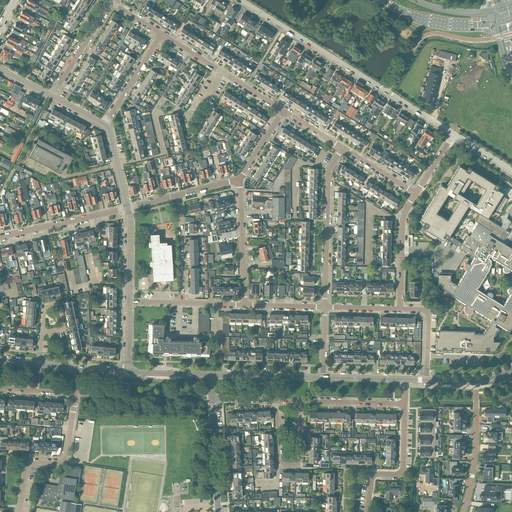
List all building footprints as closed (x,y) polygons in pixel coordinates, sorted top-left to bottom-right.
[(28,0),(27,3),(47,13),(48,12),(40,7),(35,4),(36,3),(31,0),(28,0)] [(85,11),(89,5),(82,1),(80,0),(79,0),(76,5),(85,11)] [(214,9),(219,0),(212,0),(209,6),(214,9)] [(220,0),(219,0),(214,9),(213,10),(221,14),(227,4),(220,0)] [(147,14),(151,8),(153,6),(147,2),(142,11),(147,14)] [(47,13),(27,3),(25,7),(32,11),(33,9),(37,10),(36,11),(38,12),(38,13),(42,15),(43,14),(45,16),(47,13)] [(82,16),(85,11),(76,5),(73,10),(82,16)] [(235,21),(232,19),(238,11),(231,7),(227,15),(230,17),(226,22),(232,26),(234,22),(235,21)] [(157,11),(151,8),(147,14),(152,18),(157,11)] [(152,18),(158,21),(163,12),(158,9),(157,11),(152,18)] [(79,21),(82,16),(73,10),(70,16),(79,21)] [(32,21),(34,17),(23,11),(21,15),(27,19),(32,21)] [(158,21),(163,24),(167,17),(168,15),(163,12),(158,21)] [(201,17),(196,14),(193,19),(198,22),(201,17)] [(244,26),(249,18),(243,14),(238,22),(244,26)] [(21,15),(19,19),(26,23),(27,21),(31,23),(32,21),(27,19),(21,15)] [(167,17),(163,24),(168,27),(172,21),(173,19),(168,15),(167,17)] [(75,26),(79,21),(70,16),(72,17),(69,22),(75,26)] [(49,22),(54,25),(57,19),(53,17),(51,20),(50,19),(49,22)] [(201,17),(198,22),(203,25),(207,20),(201,17)] [(244,26),(242,29),(248,33),(250,29),(255,22),(249,18),(244,26)] [(109,25),(115,29),(117,31),(120,26),(120,25),(119,24),(112,20),(109,25)] [(172,21),(168,27),(174,31),(178,24),(172,21)] [(212,30),(216,32),(221,24),(216,21),(212,30)] [(75,26),(69,22),(65,28),(72,32),(75,26)] [(237,24),(234,22),(232,26),(228,31),(231,32),(237,24)] [(14,27),(27,34),(29,30),(16,23),(14,27)] [(109,25),(105,30),(112,35),(115,29),(109,25)] [(262,37),(267,29),(260,25),(255,33),(262,37)] [(27,34),(14,27),(12,32),(19,35),(20,33),(30,38),(31,36),(27,34)] [(184,37),(188,31),(183,27),(179,34),(184,37)] [(188,31),(184,37),(189,41),(193,34),(195,32),(189,29),(188,31)] [(267,29),(262,37),(268,40),(273,33),(267,29)] [(109,40),(112,35),(105,30),(102,36),(109,40)] [(135,34),(130,31),(125,39),(125,38),(130,41),(130,42),(131,41),(135,34)] [(246,42),(251,33),(249,31),(243,40),(246,42)] [(251,33),(246,42),(249,44),(254,35),(251,33)] [(131,41),(136,44),(140,38),(135,34),(131,41)] [(199,37),(193,34),(189,41),(194,44),(199,37)] [(62,40),(69,44),(72,39),(66,35),(62,40)] [(8,40),(22,47),(24,44),(26,45),(30,47),(31,44),(28,42),(19,38),(18,40),(10,36),(8,40)] [(102,36),(99,41),(105,45),(109,40),(102,36)] [(204,41),(199,37),(194,44),(200,47),(204,41)] [(140,38),(136,44),(141,48),(146,41),(140,38)] [(215,52),(219,45),(223,39),(220,38),(217,43),(216,45),(214,47),(213,50),(215,52)] [(274,54),(276,55),(281,47),(285,41),(282,38),(277,46),(279,46),(278,48),(277,48),(275,51),(276,51),(274,54)] [(200,47),(205,51),(210,42),(205,39),(204,41),(200,47)] [(22,47),(8,40),(5,45),(13,48),(23,53),(25,50),(22,48),(22,47)] [(66,50),(69,44),(62,40),(59,45),(66,50)] [(37,44),(36,47),(41,49),(44,43),(40,41),(39,44),(37,44)] [(102,50),(105,45),(99,41),(96,46),(102,50)] [(281,47),(276,55),(278,54),(278,55),(280,56),(281,56),(281,55),(282,56),(285,50),(289,43),(285,41),(281,47)] [(210,42),(205,51),(210,54),(213,50),(216,45),(210,42)] [(264,53),(269,44),(266,43),(261,51),(264,53)] [(62,55),(66,50),(59,45),(56,51),(62,55)] [(102,50),(96,46),(92,52),(99,56),(102,50)] [(291,52),(286,59),(291,61),(293,63),(298,55),(301,50),(294,46),(291,52)] [(1,53),(10,58),(13,54),(3,49),(1,53)] [(222,59),(226,53),(220,49),(216,56),(222,59)] [(59,60),(62,55),(56,51),(52,56),(59,60)] [(163,62),(168,55),(162,51),(158,58),(163,62)] [(457,55),(440,51),(438,57),(455,61),(457,55)] [(300,62),(296,67),(299,68),(307,55),(303,52),(299,58),(297,61),(300,62)] [(10,58),(1,53),(0,54),(0,58),(5,62),(7,59),(10,60),(10,58)] [(31,56),(29,60),(34,63),(38,56),(33,53),(32,56),(31,56)] [(231,56),(226,53),(222,59),(227,63),(231,56)] [(124,60),(131,64),(135,59),(128,55),(124,60)] [(173,58),(168,55),(163,62),(169,65),(173,58)] [(299,68),(298,70),(300,71),(306,62),(308,64),(312,57),(307,55),(299,68)] [(56,65),(59,60),(52,56),(49,61),(56,65)] [(86,61),(93,65),(96,60),(89,56),(86,61)] [(236,59),(231,56),(227,63),(232,66),(236,59)] [(169,65),(174,68),(177,70),(181,63),(173,58),(169,65)] [(232,66),(237,69),(241,63),(236,59),(232,66)] [(310,75),(312,73),(311,73),(318,61),(314,59),(310,65),(312,67),(312,68),(311,68),(307,74),(307,75),(306,77),(308,78),(310,75)] [(124,60),(121,65),(128,69),(131,64),(124,60)] [(52,71),(56,65),(49,61),(46,66),(52,71)] [(86,61),(83,67),(89,71),(93,65),(86,61)] [(312,73),(310,75),(314,78),(317,74),(315,72),(316,69),(319,70),(323,64),(318,61),(311,73),(312,73)] [(247,66),(241,63),(237,69),(243,73),(247,66)] [(119,64),(116,69),(118,70),(125,75),(128,69),(121,65),(119,64)] [(247,66),(243,73),(248,76),(250,72),(251,73),(255,68),(251,66),(248,64),(247,66)] [(46,66),(42,72),(49,76),(52,71),(46,66)] [(425,95),(435,97),(436,92),(442,68),(431,66),(425,92),(425,95)] [(83,67),(79,72),(86,76),(89,71),(83,67)] [(322,72),(320,76),(322,78),(326,81),(333,71),(329,68),(325,74),(322,72)] [(148,75),(154,79),(158,73),(151,69),(148,75)] [(194,69),(189,76),(198,82),(201,76),(199,75),(200,72),(194,69)] [(46,81),(49,76),(42,72),(40,70),(37,76),(39,77),(46,81)] [(118,70),(115,76),(121,80),(125,75),(118,70)] [(256,79),(254,81),(259,85),(263,78),(258,75),(259,74),(258,74),(260,72),(259,72),(257,71),(253,77),(256,79)] [(79,72),(76,77),(83,81),(86,76),(79,72)] [(342,76),(335,72),(332,75),(326,85),(329,86),(332,80),(337,83),(337,82),(338,82),(342,76)] [(151,84),(154,79),(148,75),(144,80),(151,84)] [(118,85),(121,80),(115,76),(111,81),(118,85)] [(190,80),(188,83),(195,87),(198,82),(189,76),(187,78),(190,80)] [(76,77),(73,82),(79,86),(83,81),(76,77)] [(339,94),(347,80),(343,77),(339,83),(337,86),(339,88),(336,92),(335,94),(338,95),(339,94)] [(269,81),(263,78),(259,85),(264,88),(269,81)] [(118,85),(111,81),(109,80),(106,85),(108,86),(115,91),(118,85)] [(144,80),(141,85),(148,89),(150,91),(152,89),(149,87),(151,84),(144,80)] [(347,80),(339,94),(341,95),(343,96),(346,91),(348,93),(352,86),(351,84),(352,82),(347,80)] [(274,85),(269,81),(264,88),(270,91),(274,85)] [(76,92),(79,86),(73,82),(69,88),(71,89),(69,91),(77,96),(78,93),(76,92)] [(274,85),(270,91),(271,92),(275,95),(276,92),(281,85),(276,82),(274,85)] [(19,92),(20,90),(21,87),(13,83),(11,88),(19,92)] [(191,92),(195,87),(188,83),(185,88),(191,92)] [(356,96),(361,88),(360,87),(359,86),(358,86),(357,86),(357,85),(356,85),(355,84),(351,90),(354,92),(352,94),(356,96)] [(141,85),(138,90),(144,94),(148,89),(141,85)] [(188,97),(191,92),(185,88),(182,93),(188,97)] [(361,88),(356,96),(357,94),(363,98),(367,92),(361,88)] [(20,90),(19,92),(15,100),(16,100),(19,102),(20,101),(22,96),(24,93),(20,90)] [(138,90),(134,96),(141,100),(144,94),(138,90)] [(280,98),(286,101),(290,93),(285,90),(280,98)] [(92,102),(97,95),(92,91),(87,99),(92,102)] [(226,101),(231,94),(225,91),(221,98),(226,101)] [(185,102),(188,97),(182,93),(178,98),(185,102)] [(286,101),(291,104),(295,98),(296,96),(291,93),(290,93),(286,101)] [(236,98),(231,94),(226,101),(232,104),(236,98)] [(368,101),(368,102),(367,104),(361,112),(364,113),(369,105),(374,96),(369,94),(365,100),(366,100),(366,101),(367,102),(368,101)] [(24,96),(22,101),(30,105),(34,98),(28,95),(27,98),(24,96)] [(102,98),(97,95),(92,102),(98,105),(102,98)] [(138,105),(141,100),(134,96),(131,101),(133,102),(138,105)] [(30,105),(36,108),(37,109),(34,116),(37,118),(42,107),(38,105),(40,101),(34,98),(30,105)] [(102,98),(98,105),(103,109),(106,105),(108,107),(109,105),(111,102),(106,99),(106,100),(102,98)] [(178,98),(175,104),(182,108),(185,102),(178,98)] [(232,104),(237,108),(241,101),(236,98),(232,104)] [(300,101),(295,98),(291,104),(296,108),(300,101)] [(380,100),(376,98),(372,104),(374,105),(373,107),(371,109),(369,112),(372,114),(380,100)] [(344,100),(339,109),(342,111),(347,102),(344,100)] [(380,109),(384,103),(380,100),(372,114),(374,115),(374,116),(376,117),(379,112),(380,109)] [(237,108),(242,111),(246,104),(241,101),(237,108)] [(306,104),(300,101),(296,108),(301,111),(306,104)] [(301,111),(307,114),(311,108),(312,106),(307,103),(306,104),(301,111)] [(242,111),(247,114),(252,108),(246,104),(242,111)] [(388,115),(392,108),(387,104),(382,112),(388,115)] [(356,113),(353,111),(355,110),(350,107),(346,114),(352,118),(355,114),(356,113)] [(247,114),(253,118),(257,111),(252,108),(247,114)] [(316,111),(311,108),(307,114),(312,118),(316,111)] [(392,108),(388,115),(393,118),(397,111),(392,108)] [(54,120),(58,112),(53,109),(51,113),(48,112),(45,118),(53,122),(54,120)] [(126,117),(135,115),(133,109),(125,111),(126,117)] [(217,120),(220,115),(221,115),(223,113),(218,109),(216,112),(214,111),(210,116),(217,120)] [(253,118),(258,121),(262,114),(257,111),(253,118)] [(321,114),(316,111),(312,118),(317,121),(321,114)] [(64,115),(58,112),(54,120),(60,123),(64,115)] [(404,115),(400,112),(396,119),(398,120),(396,123),(395,122),(392,127),(395,129),(404,115)] [(34,123),(37,118),(34,116),(28,113),(25,119),(33,124),(34,123)] [(262,114),(258,121),(263,124),(267,118),(262,114)] [(321,114),(317,121),(322,124),(323,123),(326,126),(330,120),(321,114)] [(378,124),(382,116),(380,114),(375,122),(373,125),(371,128),(373,129),(376,124),(377,125),(378,124)] [(69,118),(64,115),(60,123),(65,125),(69,118)] [(404,124),(408,118),(404,115),(395,129),(399,132),(404,124)] [(210,116),(207,121),(214,125),(217,120),(210,116)] [(65,125),(71,128),(75,121),(69,118),(65,125)] [(410,119),(405,128),(401,134),(403,135),(406,130),(408,127),(411,128),(415,122),(410,119)] [(71,128),(76,131),(80,123),(75,121),(71,128)] [(210,131),(214,125),(207,121),(204,126),(210,131)] [(336,131),(341,125),(335,121),(331,128),(336,131)] [(76,131),(82,134),(85,136),(88,129),(85,128),(86,126),(80,123),(76,131)] [(414,138),(409,146),(411,147),(417,137),(416,136),(417,134),(422,126),(417,123),(412,131),(410,134),(413,136),(412,137),(414,138)] [(346,128),(341,125),(336,131),(342,135),(346,128)] [(207,136),(210,131),(204,126),(200,132),(207,136)] [(129,129),(131,135),(139,133),(137,127),(129,129)] [(285,138),(289,131),(284,128),(283,129),(280,134),(285,138)] [(342,135),(347,138),(351,131),(346,128),(342,135)] [(430,140),(434,134),(426,129),(417,144),(422,147),(428,138),(430,140)] [(247,136),(253,140),(257,135),(250,131),(247,136)] [(294,134),(289,131),(285,138),(290,141),(294,134)] [(347,138),(352,141),(356,134),(351,131),(347,138)] [(205,139),(207,136),(200,132),(197,137),(199,138),(197,141),(200,144),(201,145),(205,146),(208,141),(206,140),(205,139)] [(290,141),(295,144),(300,138),(294,134),(290,141)] [(352,141),(357,144),(362,138),(356,134),(352,141)] [(94,143),(102,141),(101,135),(92,137),(94,143)] [(250,146),(253,140),(247,136),(243,141),(250,146)] [(362,138),(357,144),(363,148),(369,138),(367,137),(365,140),(362,138)] [(417,137),(411,147),(413,148),(419,138),(417,137)] [(295,144),(301,148),(305,141),(300,138),(295,144)] [(73,157),(49,144),(38,139),(36,144),(33,142),(30,148),(31,148),(32,146),(34,147),(29,156),(54,169),(54,170),(60,173),(65,163),(69,165),(73,157)] [(132,141),(133,147),(142,145),(140,139),(132,141)] [(104,147),(102,141),(94,143),(95,149),(104,147)] [(247,151),(250,146),(243,141),(240,147),(247,151)] [(301,148),(306,151),(310,144),(305,141),(301,148)] [(185,143),(177,145),(179,153),(188,151),(187,149),(186,149),(185,143)] [(306,151),(311,154),(316,148),(310,144),(306,151)] [(424,149),(417,144),(410,154),(416,157),(419,152),(421,153),(424,149)] [(133,147),(135,153),(143,151),(142,145),(133,147)] [(247,151),(240,147),(238,145),(234,151),(235,152),(234,154),(240,157),(241,155),(243,156),(247,151)] [(269,151),(276,155),(279,150),(272,146),(269,151)] [(373,156),(377,149),(371,146),(367,152),(373,156)] [(373,156),(378,159),(382,152),(377,149),(373,156)] [(135,153),(136,159),(145,158),(143,151),(135,153)] [(269,151),(266,156),(272,161),(276,155),(269,151)] [(378,159),(383,162),(387,156),(382,152),(378,159)] [(105,153),(96,155),(98,161),(106,159),(105,153)] [(220,155),(225,172),(230,171),(228,164),(225,165),(224,161),(226,161),(224,154),(220,155)] [(290,169),(297,159),(292,155),(284,167),(284,169),(290,169)] [(269,166),(272,161),(266,156),(262,162),(269,166)] [(383,162),(388,166),(392,159),(387,156),(383,162)] [(163,159),(165,166),(167,166),(165,160),(168,160),(168,161),(172,160),(171,157),(163,159)] [(202,160),(206,177),(211,175),(209,168),(207,169),(206,166),(207,166),(205,159),(202,160)] [(388,166),(393,169),(398,162),(392,159),(388,166)] [(148,170),(154,169),(152,160),(146,161),(148,170)] [(266,171),(269,166),(262,162),(259,167),(266,171)] [(393,169),(399,172),(403,166),(398,162),(393,169)] [(187,181),(185,169),(184,169),(182,163),(175,165),(176,173),(180,172),(182,182),(187,181)] [(344,175),(348,168),(342,164),(342,165),(339,163),(334,171),(339,174),(340,172),(344,175)] [(399,172),(404,176),(408,169),(403,166),(399,172)] [(165,169),(169,186),(174,184),(172,177),(169,178),(169,175),(170,174),(168,167),(164,168),(165,169)] [(263,176),(266,171),(259,167),(256,172),(263,176)] [(185,169),(187,181),(193,180),(190,170),(187,170),(187,168),(184,169),(185,169)] [(353,171),(348,168),(344,175),(349,178),(353,171)] [(472,171),(470,175),(466,172),(467,172),(460,168),(447,189),(441,186),(436,194),(438,195),(422,220),(427,224),(427,223),(429,224),(431,225),(429,228),(428,230),(444,241),(446,239),(446,238),(445,237),(447,234),(451,236),(469,207),(479,213),(476,221),(482,224),(471,236),(468,235),(460,248),(468,253),(475,257),(470,265),(470,264),(468,263),(466,264),(465,265),(465,266),(465,268),(466,269),(468,269),(458,286),(451,281),(451,275),(439,275),(439,285),(453,294),(452,295),(467,305),(466,307),(465,309),(465,311),(467,313),(469,314),(472,313),(473,311),(474,309),(493,320),(485,334),(475,334),(475,331),(440,330),(440,337),(438,337),(438,349),(452,350),(452,347),(466,348),(465,350),(494,351),(501,342),(494,342),(494,337),(499,328),(496,326),(497,323),(510,331),(511,328),(511,248),(502,242),(509,231),(506,230),(511,223),(506,218),(501,227),(488,219),(493,211),(496,213),(505,199),(502,197),(504,194),(498,191),(497,192),(494,189),(496,186),(487,180),(475,173),(472,171)] [(408,169),(404,176),(409,179),(412,175),(414,177),(417,172),(412,169),(411,171),(408,169)] [(349,178),(354,181),(358,174),(353,171),(349,178)] [(263,176),(256,172),(252,178),(253,178),(250,182),(257,187),(262,180),(261,180),(263,176)] [(358,174),(354,181),(360,184),(364,178),(358,174)] [(30,200),(24,178),(20,180),(25,201),(30,200)] [(369,190),(373,183),(367,180),(363,187),(369,190)] [(378,187),(373,183),(369,190),(374,193),(378,187)] [(128,186),(129,191),(130,190),(131,195),(137,193),(135,185),(131,186),(130,185),(128,186)] [(96,195),(95,190),(93,186),(89,187),(89,188),(90,192),(93,204),(98,203),(96,195)] [(111,199),(108,188),(108,186),(100,188),(102,194),(105,194),(106,201),(111,199)] [(374,193),(379,197),(383,190),(378,187),(374,193)] [(93,204),(90,192),(89,188),(84,189),(86,193),(84,194),(85,198),(86,198),(88,205),(93,204)] [(337,198),(345,198),(345,192),(348,192),(348,191),(345,189),(338,189),(338,192),(337,198)] [(379,197),(384,200),(388,193),(383,190),(379,197)] [(79,207),(78,200),(79,200),(78,195),(76,196),(75,191),(70,193),(74,208),(79,207)] [(6,198),(11,197),(12,199),(11,199),(12,205),(14,204),(15,207),(16,214),(14,215),(16,222),(20,221),(13,193),(5,195),(6,198)] [(20,221),(25,220),(23,213),(22,207),(19,207),(19,206),(18,203),(16,204),(16,203),(17,203),(16,201),(18,201),(17,197),(15,198),(13,193),(20,221)] [(51,195),(51,193),(45,194),(47,202),(49,201),(49,203),(51,203),(51,206),(49,207),(50,214),(56,213),(51,195)] [(384,200),(390,203),(394,196),(388,193),(384,200)] [(51,195),(56,213),(61,211),(59,204),(56,205),(56,202),(54,195),(53,195),(53,194),(51,195)] [(272,208),(272,215),(272,219),(286,220),(286,219),(290,219),(290,214),(284,214),(284,211),(284,208),(284,205),(284,202),(284,199),(284,196),(284,194),(279,194),(272,194),(272,201),(264,199),(264,200),(266,200),(266,201),(264,201),(264,204),(263,207),(272,208)] [(390,203),(395,206),(394,207),(396,209),(399,204),(397,203),(399,200),(394,196),(390,203)] [(217,201),(213,202),(215,210),(216,214),(225,212),(223,206),(230,205),(229,197),(217,200),(217,201)] [(37,198),(33,198),(35,205),(37,217),(42,216),(40,208),(38,209),(37,206),(39,206),(38,201),(37,201),(37,198)] [(259,206),(259,204),(264,204),(264,201),(266,201),(266,200),(264,200),(264,199),(259,198),(252,198),(252,204),(256,204),(256,206),(257,206),(258,207),(259,206)] [(215,210),(213,202),(212,201),(207,202),(208,204),(205,205),(206,210),(211,209),(212,211),(215,210)] [(197,212),(197,213),(201,212),(199,204),(189,206),(190,213),(197,212)] [(383,226),(391,227),(391,220),(388,220),(388,217),(383,217),(383,220),(383,226)] [(222,218),(215,219),(216,223),(218,222),(219,230),(217,230),(218,233),(226,232),(225,229),(231,227),(231,228),(229,220),(223,221),(222,218)] [(114,223),(109,223),(109,227),(109,233),(117,233),(117,227),(114,227),(114,223)] [(198,226),(198,223),(189,224),(190,233),(197,232),(197,226),(198,226)] [(93,230),(87,232),(88,240),(89,239),(92,239),(92,240),(95,239),(93,230)] [(87,232),(80,233),(82,241),(86,240),(86,241),(89,241),(89,239),(88,240),(87,232)] [(83,242),(82,241),(80,233),(74,234),(76,241),(76,243),(77,246),(83,244),(82,242),(83,242)] [(160,243),(159,235),(159,234),(151,235),(151,242),(150,243),(149,243),(149,246),(150,247),(151,247),(152,262),(151,262),(150,263),(150,266),(151,266),(153,266),(153,274),(154,281),(153,281),(154,282),(173,280),(172,267),(172,266),(172,259),(171,245),(167,245),(167,242),(160,243)] [(45,239),(40,240),(42,250),(43,250),(45,260),(51,259),(48,244),(47,245),(45,239)] [(62,246),(64,256),(69,255),(70,258),(75,257),(74,250),(73,249),(72,249),(71,247),(69,248),(67,239),(61,240),(61,241),(58,242),(58,243),(58,246),(59,246),(62,246)] [(231,244),(225,245),(224,243),(219,244),(221,255),(232,252),(231,244)] [(19,253),(20,257),(23,256),(24,260),(21,244),(15,245),(17,253),(19,253)] [(260,253),(269,251),(271,250),(269,245),(258,248),(260,253)] [(6,248),(0,249),(3,262),(6,261),(7,265),(9,266),(10,266),(9,260),(8,256),(7,252),(6,248)] [(269,251),(260,253),(262,262),(269,260),(269,258),(273,257),(271,251),(269,251)] [(284,268),(284,260),(284,252),(281,252),(281,259),(271,259),(271,267),(284,268)] [(93,260),(95,267),(98,266),(99,272),(103,272),(103,266),(101,266),(99,259),(93,260)] [(69,270),(67,260),(63,261),(60,262),(62,269),(65,269),(65,270),(69,270)] [(48,275),(50,274),(56,273),(55,265),(46,267),(48,275)] [(103,266),(103,272),(105,272),(106,269),(109,269),(109,276),(112,276),(113,276),(116,276),(117,269),(109,268),(109,266),(103,266)] [(13,282),(16,282),(21,281),(21,280),(20,276),(19,271),(17,271),(17,273),(12,274),(13,282)] [(314,281),(314,277),(307,276),(307,273),(299,273),(299,279),(302,279),(303,281),(303,285),(314,285),(314,284),(315,282),(314,281)] [(265,295),(267,295),(272,295),(273,287),(276,288),(276,280),(269,280),(269,285),(265,285),(265,295)] [(277,294),(278,294),(278,295),(284,295),(284,291),(285,291),(285,292),(288,292),(288,283),(282,281),(281,285),(278,285),(278,292),(277,292),(277,294)] [(260,282),(260,283),(251,283),(250,294),(260,294),(260,287),(263,287),(263,282),(260,282)] [(333,283),(332,290),(336,290),(342,290),(342,282),(336,282),(336,283),(333,283)] [(410,282),(410,296),(411,296),(411,298),(415,298),(416,296),(419,296),(419,282),(410,282)] [(60,292),(68,291),(67,288),(61,289),(61,286),(60,283),(56,284),(56,287),(53,287),(54,295),(60,294),(60,292)] [(49,296),(47,288),(47,286),(38,288),(39,294),(42,293),(43,298),(49,296)] [(302,290),(300,292),(300,295),(303,295),(303,296),(313,296),(313,293),(314,293),(314,291),(313,291),(314,288),(308,288),(308,287),(303,287),(303,290),(302,290)] [(36,299),(29,299),(29,301),(25,300),(25,306),(26,307),(36,308),(37,301),(35,301),(36,299)] [(64,302),(65,309),(75,307),(76,306),(75,300),(72,301),(64,302)] [(116,306),(116,300),(107,300),(107,308),(114,308),(114,306),(116,306)] [(229,322),(235,322),(236,313),(229,313),(225,313),(225,317),(229,317),(229,320),(229,322)] [(341,316),(334,316),(334,317),(330,317),(330,322),(334,322),(334,324),(338,324),(338,328),(340,328),(341,316)] [(380,317),(380,326),(386,326),(386,328),(389,328),(389,326),(389,317),(383,317),(382,317),(380,317)] [(414,326),(414,325),(414,322),(419,322),(419,318),(414,318),(408,318),(408,326),(414,326)] [(35,319),(25,319),(24,327),(31,327),(31,325),(34,326),(35,319)] [(80,330),(79,324),(69,326),(70,332),(80,330)] [(167,355),(167,353),(182,354),(182,341),(175,341),(175,338),(169,338),(169,337),(168,337),(168,336),(167,336),(166,336),(166,337),(165,341),(161,340),(162,334),(164,334),(164,324),(151,324),(150,352),(153,352),(153,353),(153,354),(154,355),(159,355),(159,354),(159,353),(163,353),(163,355),(167,355)] [(82,336),(80,330),(70,332),(71,338),(82,336)] [(195,356),(195,354),(210,355),(210,342),(203,341),(203,338),(197,338),(196,337),(195,337),(194,337),(194,338),(194,341),(182,341),(182,354),(191,354),(191,356),(195,356)] [(82,342),(72,344),(74,350),(75,349),(76,351),(79,350),(78,349),(83,348),(82,342)] [(89,345),(88,353),(91,353),(90,353),(97,354),(97,346),(89,345)] [(109,346),(108,355),(115,356),(115,355),(116,355),(117,352),(115,351),(115,347),(109,346)] [(235,350),(228,350),(228,352),(222,352),(222,355),(224,355),(224,359),(235,360),(235,350)] [(7,400),(6,410),(14,411),(14,408),(15,399),(9,399),(9,400),(7,400)] [(57,402),(56,411),(63,411),(63,412),(67,413),(67,406),(63,406),(63,403),(57,402)] [(493,417),(493,416),(494,416),(494,415),(502,415),(506,415),(506,413),(505,413),(506,409),(493,409),(493,410),(485,409),(484,415),(488,416),(488,417),(487,417),(487,422),(494,422),(494,417),(493,417)] [(230,413),(227,414),(227,420),(230,419),(230,422),(237,422),(237,412),(230,413)] [(466,416),(463,416),(461,415),(461,412),(454,412),(454,422),(466,422),(466,416)] [(467,426),(467,422),(466,422),(454,422),(454,431),(461,431),(461,428),(466,428),(466,426),(467,426)] [(489,431),(489,433),(485,433),(485,440),(488,441),(488,442),(493,442),(493,441),(498,441),(498,440),(498,431),(500,431),(500,432),(501,432),(501,431),(503,431),(503,426),(492,426),(492,431),(489,431)] [(264,440),(272,439),(272,433),(271,430),(267,430),(267,433),(263,433),(264,440)] [(230,442),(239,441),(243,441),(243,434),(241,434),(238,434),(238,435),(230,435),(230,442)] [(466,442),(460,441),(460,438),(453,438),(453,448),(465,448),(466,448),(466,442)] [(32,449),(38,450),(39,440),(29,439),(29,446),(32,446),(32,449)] [(50,442),(50,450),(57,450),(57,447),(59,447),(59,442),(59,440),(51,440),(50,442)] [(19,441),(19,449),(25,449),(25,446),(29,446),(29,441),(19,441)] [(483,453),(483,461),(492,461),(493,454),(495,454),(496,449),(496,446),(488,446),(489,446),(489,453),(483,453)] [(465,454),(465,452),(466,452),(466,448),(465,448),(453,448),(453,459),(460,459),(460,454),(465,454)] [(339,454),(339,452),(330,452),(330,460),(333,460),(333,463),(339,463),(339,454)] [(450,462),(450,474),(463,474),(463,467),(457,467),(457,462),(450,462)] [(274,465),(265,465),(265,472),(266,472),(269,471),(269,478),(272,477),(274,477),(273,471),(274,471),(274,465)] [(483,480),(488,480),(493,480),(493,476),(499,476),(499,472),(499,471),(499,466),(493,465),(493,467),(486,467),(486,470),(484,470),(484,471),(484,473),(483,473),(483,477),(483,480)] [(73,500),(76,482),(79,482),(81,469),(70,467),(70,468),(69,473),(60,472),(58,486),(42,483),(41,488),(38,488),(36,498),(56,501),(57,497),(60,498),(73,500)] [(437,485),(437,476),(434,476),(434,468),(434,467),(429,467),(429,468),(426,468),(420,468),(420,474),(426,474),(426,482),(433,482),(433,485),(437,485)] [(449,489),(452,489),(452,496),(459,496),(459,485),(457,485),(457,481),(450,481),(449,489)] [(386,486),(385,494),(386,494),(386,500),(393,500),(394,494),(404,494),(405,486),(400,486),(400,487),(386,486)] [(482,495),(482,496),(482,499),(494,499),(494,500),(501,500),(502,487),(492,486),(492,487),(487,486),(486,492),(485,492),(484,492),(482,492),(482,495)] [(66,511),(80,511),(81,505),(71,503),(61,501),(60,511),(66,511)]
